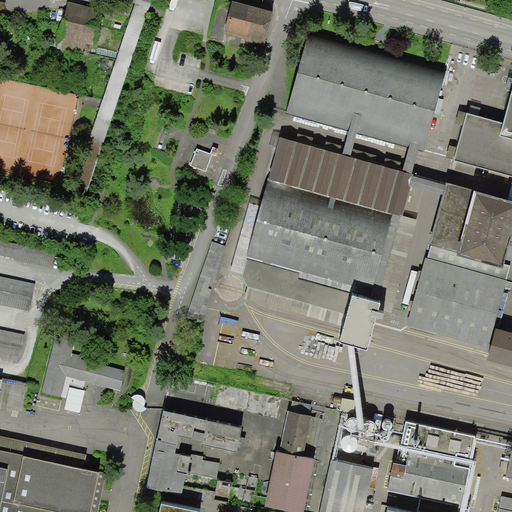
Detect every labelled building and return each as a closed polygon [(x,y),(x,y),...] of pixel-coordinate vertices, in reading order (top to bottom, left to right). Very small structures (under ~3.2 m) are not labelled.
[(273,10),(235,0),(232,0),(224,33),(264,43),(273,10)] [(100,15),(67,8),(58,48),(82,54),(85,42),(93,44),(100,15)] [(424,152),(446,69),(310,31),(286,113),(349,130),(357,133),(409,147),(418,150),(424,152)] [(511,91),(505,120),(501,133),(511,135),(511,91)] [(511,135),(501,133),(505,120),(469,110),(455,159),(511,175),(511,135)] [(344,148),(342,154),(350,156),(352,151),(353,146),(354,141),(356,135),(357,133),(349,130),(348,133),(346,139),(345,144),(344,148)] [(342,154),(281,136),(269,177),(402,214),(404,215),(411,185),(413,175),(413,174),(412,173),(402,171),(350,156),(342,154)] [(210,152),(197,148),(191,165),(206,170),(212,154),(215,155),(218,148),(212,145),(210,152)] [(418,150),(409,147),(408,149),(407,155),(405,160),(404,165),(402,171),(412,173),(413,168),(415,162),(416,158),(418,152),(418,150)] [(413,175),(411,185),(434,192),(443,195),(445,184),(437,182),(413,175)] [(402,214),(269,177),(247,256),(301,272),(300,276),(347,293),(372,299),(402,214)] [(430,244),(458,252),(474,189),(446,182),(445,184),(443,195),(430,244)] [(511,201),(474,189),(458,252),(511,265),(511,201)] [(301,272),(247,256),(242,275),(248,285),(341,315),(347,293),(300,276),(301,272)] [(507,279),(426,256),(408,323),(490,347),(507,279)] [(33,283),(0,275),(0,303),(27,309),(33,283)] [(372,299),(347,293),(341,315),(338,331),(335,340),(365,348),(367,339),(377,301),(372,299)] [(511,330),(498,327),(490,358),(511,364),(511,330)] [(24,334),(0,328),(0,355),(18,359),(24,334)] [(74,336),(56,332),(41,391),(62,396),(67,378),(119,391),(124,370),(69,357),(74,336)] [(292,400),(220,383),(215,405),(287,421),(289,410),(292,400)] [(244,426),(165,409),(150,482),(264,507),(270,479),(219,468),(221,459),(176,450),(180,433),(203,437),(202,443),(238,450),(244,426)] [(270,479),(264,507),(290,511),(304,511),(321,417),(289,410),(287,421),(281,450),(275,448),(270,479)] [(358,430),(359,427),(360,425),(360,422),(359,420),(357,418),(354,416),(352,416),(349,416),(347,417),(345,419),(344,422),(343,425),(344,427),(346,429),(348,431),(350,432),(353,432),(355,431),(358,430)] [(391,419),(389,418),(388,418),(386,418),(384,419),(383,420),(382,422),(381,424),(382,426),(383,427),(384,429),(386,429),(388,430),(390,429),(391,428),(392,426),(393,424),(393,422),(392,421),(391,419)] [(410,464),(393,461),(388,486),(463,503),(471,467),(456,464),(459,450),(474,453),(478,434),(406,418),(400,443),(414,446),(410,464)] [(375,432),(376,430),(377,428),(377,425),(376,423),(374,421),(372,419),(369,419),(367,419),(364,420),(362,422),(361,425),(361,427),(361,430),(363,432),(365,434),(368,435),(370,435),(373,434),(375,432)] [(388,431),(387,430),(386,430),(384,430),(382,431),(380,432),(379,434),(379,436),(379,438),(380,439),(381,441),(383,441),(385,441),(387,441),(389,440),(390,438),(390,436),(390,434),(390,432),(388,431)] [(357,438),(355,436),(353,434),(350,434),(347,434),(344,435),(342,437),(341,440),(341,443),(341,446),(343,448),(345,450),(348,451),(351,451),(354,451),(356,449),(358,446),(359,444),(358,441),(357,438)] [(0,511),(96,511),(107,472),(85,467),(87,454),(0,436),(0,511)] [(363,511),(373,470),(332,461),(321,511),(363,511)] [(498,511),(511,511),(511,497),(502,495),(498,511)] [(202,511),(203,510),(163,502),(160,511),(202,511)]
